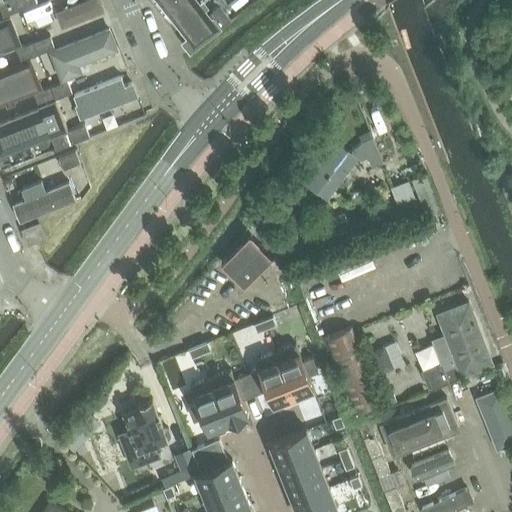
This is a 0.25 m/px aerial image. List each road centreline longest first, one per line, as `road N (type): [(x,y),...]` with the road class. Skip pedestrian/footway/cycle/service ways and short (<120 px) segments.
road 1 (residential): [(511,365),(392,74),(368,56),(321,70),(172,272),(146,293),(117,302),(82,278)]
road 2 (tertiary): [(82,278),(210,114)]
road 3 (tertiary): [(210,114),(342,0)]
road 4 (residential): [(282,511),(252,435),(319,407)]
road 5 (residential): [(210,114),(152,60),(129,0)]
